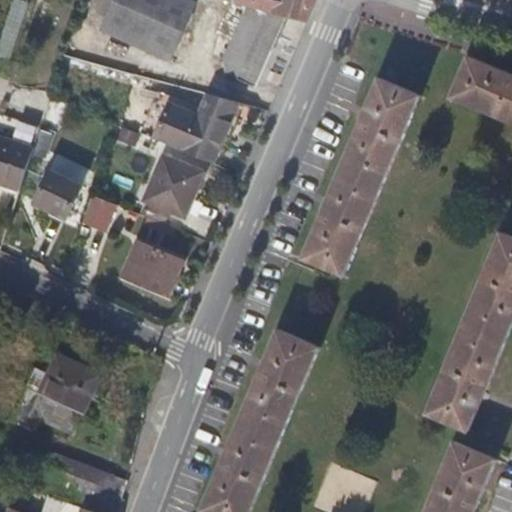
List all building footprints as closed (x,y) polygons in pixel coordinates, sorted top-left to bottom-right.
[(197,6),(183,0),(117,0),(103,30),(173,61),(197,6)] [(311,21),(320,0),(234,0),(234,1),(267,11),(239,80),(259,88),(289,16),(311,21)] [(511,73),(471,57),(452,100),(511,124),(511,73)] [(423,98),(380,80),(343,172),(384,190),(423,98)] [(143,135),(216,165),(241,105),(211,95),(204,109),(162,95),(143,135)] [(120,130),(118,144),(137,148),(140,133),(120,130)] [(0,185),(20,192),(35,150),(0,138),(0,185)] [(186,219),(189,211),(205,175),(164,158),(149,193),(145,202),(186,219)] [(384,190),(343,172),(304,261),(345,279),(384,190)] [(81,189),(49,175),(36,205),(68,220),(81,189)] [(0,192),(19,199),(20,192),(0,185),(0,192)] [(103,231),(112,205),(93,198),(84,224),(101,230),(103,231)] [(511,239),(503,236),(466,326),(509,343),(511,336),(511,239)] [(179,261),(137,245),(123,277),(166,295),(179,261)] [(466,326),(429,415),(472,433),(509,343),(466,326)] [(323,348),(280,331),(242,423),(284,440),(323,348)] [(52,400),(84,414),(102,376),(61,357),(41,395),(52,400)] [(41,395),(29,389),(13,423),(36,434),(52,400),(41,395)] [(254,511),(284,440),(242,423),(203,511),(254,511)] [(455,446),(428,511),(478,511),(498,464),(455,446)] [(84,507),(96,511),(115,511),(126,482),(62,457),(57,468),(30,458),(21,482),(84,507)]
